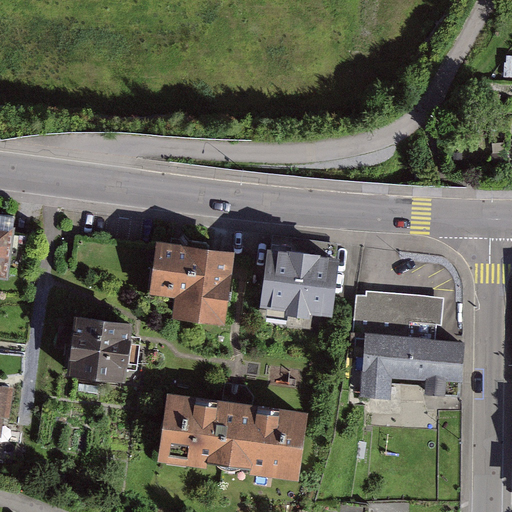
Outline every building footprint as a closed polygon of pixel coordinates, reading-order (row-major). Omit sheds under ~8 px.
[(0,275),(7,277),(14,220),(0,218),(0,275)] [(336,309),(342,251),(257,243),(249,325),(314,331),(316,307),(336,309)] [(226,322),(233,254),(151,245),(145,293),(168,295),(166,316),(226,322)] [(426,391),(464,394),(469,338),(443,335),(446,299),(352,291),(348,340),(362,342),(358,398),(391,401),(393,377),(427,380),(426,391)] [(125,329),(60,323),(55,379),(134,386),(137,359),(122,358),(125,329)] [(9,391),(0,389),(0,414),(6,416),(9,391)] [(216,408),(168,402),(160,458),(289,476),(297,422),(250,415),(252,400),(218,395),(216,408)] [(329,511),(356,511),(358,498),(332,496),(329,511)]
